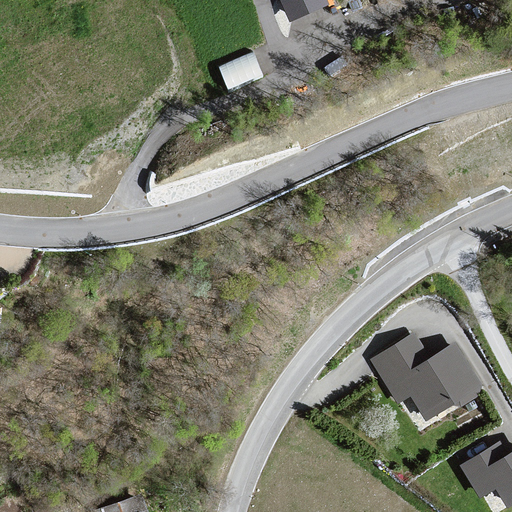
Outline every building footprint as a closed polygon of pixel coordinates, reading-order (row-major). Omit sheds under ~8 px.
[(326,0),(280,0),(290,23),(329,5),(326,0)] [(222,58),(228,79),(263,68),(256,47),(222,58)] [(414,336),(375,359),(399,400),(412,392),(426,416),(478,386),(455,346),(441,354),(428,361),(414,336)] [(500,443),(460,467),(480,502),(498,493),(510,507),(511,505),(511,455),(509,457),(500,443)] [(25,511),(19,493),(0,500),(0,511),(25,511)] [(151,511),(145,495),(95,510),(96,511),(151,511)]
